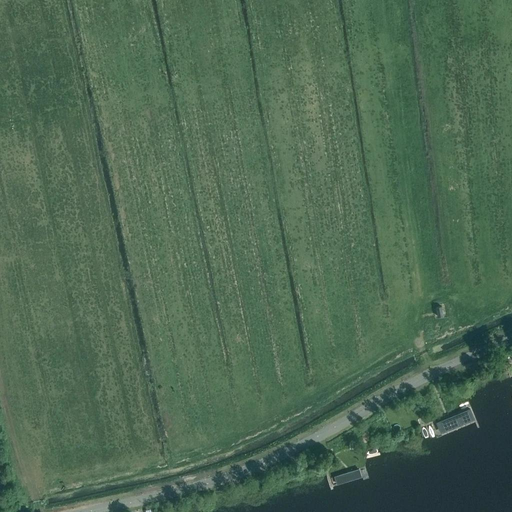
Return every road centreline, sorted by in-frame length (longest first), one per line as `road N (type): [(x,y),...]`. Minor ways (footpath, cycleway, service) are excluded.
road 1 (unclassified): [(85,511),(267,461),(511,337)]
road 2 (track): [(39,511),(18,470),(0,372)]
